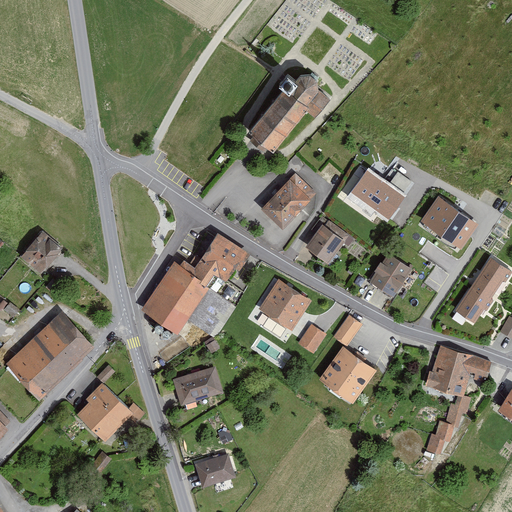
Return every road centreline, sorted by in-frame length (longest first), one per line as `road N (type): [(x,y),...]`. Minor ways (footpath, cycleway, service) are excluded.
road 1 (residential): [(193,210),(398,328),(511,364)]
road 2 (tertiary): [(186,511),(124,309)]
road 3 (track): [(136,173),(246,0)]
road 4 (residential): [(0,456),(55,402),(124,309)]
road 5 (tertiary): [(96,149),(76,0)]
road 6 (tertiary): [(124,309),(101,163)]
road 7 (residential): [(193,210),(124,309)]
